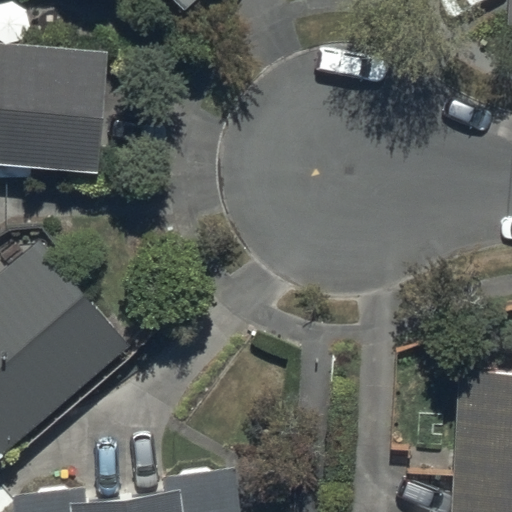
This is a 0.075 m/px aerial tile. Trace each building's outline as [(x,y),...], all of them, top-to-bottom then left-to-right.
[(511,0),(502,0),(502,13),(511,14),(511,0)] [(0,149),(96,156),(104,32),(0,24),(0,149)] [(38,224),(0,256),(0,445),(131,335),(38,224)] [(511,511),(511,368),(456,367),(450,511),(511,511)] [(238,511),(232,457),(11,484),(14,511),(238,511)]
